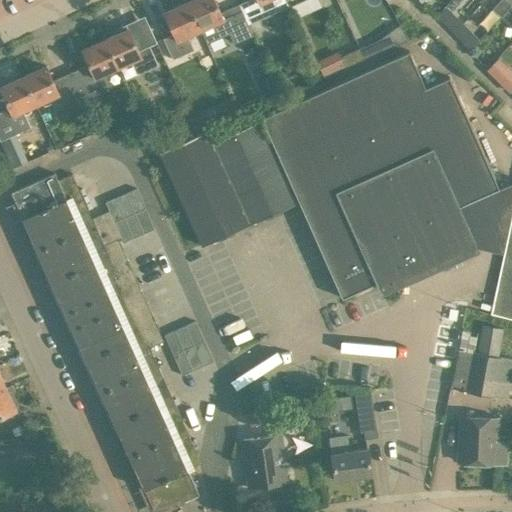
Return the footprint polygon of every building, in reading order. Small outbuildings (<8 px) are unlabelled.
[(220,13),(213,0),(191,0),(187,2),(200,30),(214,24),(220,37),(229,33),(234,44),(251,36),(237,4),(220,13)] [(247,0),(237,4),(251,36),(252,35),(247,24),(274,12),(268,0),(247,0)] [(511,6),(505,0),(499,0),(478,24),(488,32),(511,6)] [(191,50),(186,37),(200,30),(187,2),(164,13),(173,34),(162,39),(172,59),(191,50)] [(469,49),(480,38),(447,5),(436,15),(469,49)] [(129,28),(106,39),(119,67),(132,61),(138,74),(158,65),(149,45),(138,50),(129,28)] [(83,49),(89,63),(71,72),(83,99),(111,86),(105,73),(119,67),(106,39),(83,49)] [(383,51),(378,40),(359,48),(364,60),(383,51)] [(364,60),(359,48),(341,56),(346,68),(364,60)] [(409,51),(261,117),(299,202),(306,217),(342,298),(378,282),(382,289),(399,281),(429,268),(475,247),(457,206),(499,188),(449,76),(425,87),(409,51)] [(487,66),(511,90),(511,88),(511,72),(496,56),(487,66)] [(83,99),(71,72),(53,80),(46,65),(23,76),(36,105),(49,99),(56,112),(83,99)] [(22,111),(36,105),(23,76),(0,86),(9,107),(0,111),(0,140),(30,127),(22,111)] [(159,152),(198,135),(195,129),(191,119),(163,131),(165,136),(153,141),(158,152),(159,152)] [(220,125),(217,119),(203,125),(205,132),(220,125)] [(159,152),(202,245),(224,236),(275,212),(296,203),(259,121),(210,143),(205,132),(198,135),(159,152)] [(183,418),(150,347),(165,341),(119,238),(104,245),(72,175),(59,181),(54,173),(13,191),(135,463),(154,506),(181,497),(183,501),(200,493),(184,458),(198,452),(183,418)] [(125,193),(134,213),(145,209),(136,188),(125,193)] [(115,197),(124,218),(134,213),(125,193),(115,197)] [(104,202),(113,222),(124,218),(115,197),(104,202)] [(153,229),(145,209),(134,213),(143,233),(153,229)] [(143,233),(134,213),(124,218),(132,238),(143,233)] [(132,238),(124,218),(113,222),(122,242),(132,238)] [(511,247),(505,246),(504,253),(503,257),(511,258),(511,247)] [(511,258),(503,257),(500,268),(511,270),(511,258)] [(511,270),(500,268),(498,279),(511,282),(511,270)] [(495,291),(511,294),(511,282),(498,279),(495,291)] [(511,294),(495,291),(493,302),(511,306),(511,294)] [(490,314),(511,318),(511,306),(493,302),(490,314)] [(184,325),(193,346),(204,341),(195,321),(184,325)] [(193,346),(184,325),(174,330),(183,350),(193,346)] [(466,392),(507,399),(511,367),(511,359),(497,357),(502,328),(481,325),(476,352),(472,352),(466,392)] [(163,335),(172,355),(183,350),(174,330),(163,335)] [(213,361),(204,341),(193,346),(202,366),(213,361)] [(202,366),(193,346),(183,350),(191,371),(202,366)] [(191,371),(183,350),(172,355),(181,375),(191,371)] [(0,416),(15,409),(5,387),(0,389),(0,416)] [(370,391),(354,394),(360,432),(364,431),(365,438),(377,436),(377,435),(370,392),(370,391)] [(256,411),(246,414),(250,427),(280,417),(276,404),(256,411)] [(506,464),(507,440),(495,439),(496,418),(461,417),(460,443),(459,462),(506,464)] [(20,425),(11,429),(15,436),(23,432),(20,425)] [(264,489),(264,484),(271,483),(273,488),(281,487),(281,482),(287,481),(281,435),(242,440),(248,486),(254,486),(256,490),(264,489)] [(51,436),(25,437),(26,451),(52,449),(51,436)] [(11,444),(0,444),(0,456),(6,456),(12,452),(11,444)] [(335,480),(372,475),(367,448),(331,454),(335,480)] [(49,511),(46,500),(21,503),(22,511),(49,511)]
